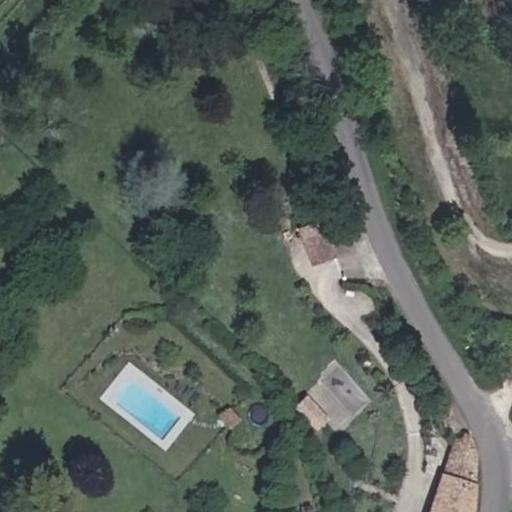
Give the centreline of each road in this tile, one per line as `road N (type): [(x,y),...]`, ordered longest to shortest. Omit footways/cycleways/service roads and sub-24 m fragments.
road 1 (tertiary): [(501,472),(386,238),(297,0)]
road 2 (track): [(392,0),(481,277),(511,286)]
